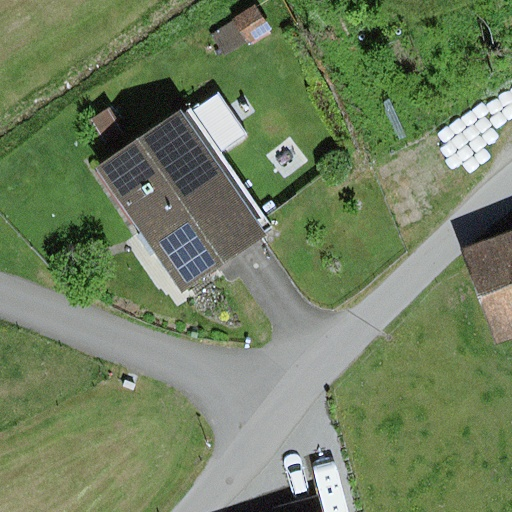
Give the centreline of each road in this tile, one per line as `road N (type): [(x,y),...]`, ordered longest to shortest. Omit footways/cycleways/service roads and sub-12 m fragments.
road 1 (residential): [(511,189),(281,398)]
road 2 (residential): [(0,297),(281,398)]
road 3 (residential): [(281,398),(188,511)]
